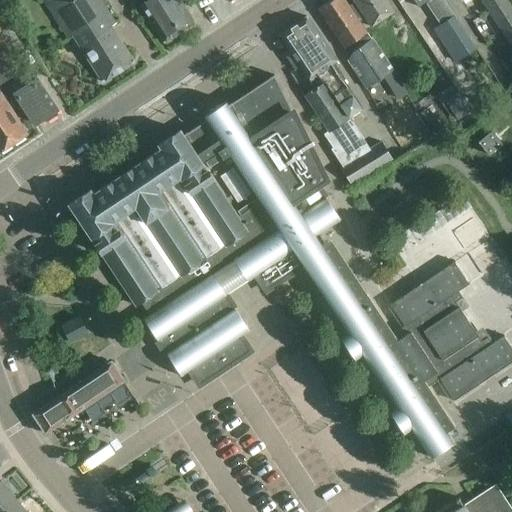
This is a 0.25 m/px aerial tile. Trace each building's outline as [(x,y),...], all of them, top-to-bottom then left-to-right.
[(99,0),(43,0),(68,40),(73,37),(102,82),(134,62),(111,27),(115,24),(99,0)] [(179,32),(158,0),(146,0),(147,0),(140,5),(164,42),(179,32)] [(158,0),(179,32),(194,22),(179,0),(158,0)] [(348,6),(343,0),(331,0),(318,9),(344,48),(366,33),(359,22),(361,20),(351,5),(348,6)] [(352,0),(371,27),(393,12),(385,0),(352,0)] [(412,0),(418,8),(425,4),(429,1),(430,0),(412,0)] [(481,0),(492,16),(494,15),(511,42),(511,7),(507,0),(481,0)] [(338,63),(306,17),(279,35),(288,50),(284,53),(295,70),(300,66),(311,81),(314,79),(319,85),(305,95),(329,130),(322,134),(332,147),(330,149),(342,167),(340,168),(351,185),(392,160),(381,143),(371,149),(349,117),(363,107),(346,82),(347,82),(335,65),(338,63)] [(440,28),(460,58),(474,48),(455,19),(454,19),(440,28)] [(15,93),(20,90),(10,70),(15,67),(0,39),(0,91),(1,94),(11,87),(15,93)] [(353,51),(347,61),(365,88),(392,71),(371,39),(353,51)] [(180,131),(158,146),(160,149),(93,194),(90,190),(68,205),(135,306),(144,300),(152,313),(142,319),(180,376),(190,370),(199,384),(249,351),(239,337),(249,330),(226,295),(256,275),(266,289),(302,265),(343,326),(373,305),(329,239),(321,245),(315,236),(340,220),(317,185),(325,179),(273,75),(228,105),(225,101),(203,116),(206,120),(183,135),(180,131)] [(11,87),(1,94),(0,94),(10,110),(20,103),(34,124),(41,119),(46,121),(55,115),(56,109),(36,79),(20,90),(15,93),(11,87)] [(10,110),(0,94),(0,151),(26,134),(10,110)] [(502,145),(491,132),(478,142),(489,156),(502,145)] [(445,217),(461,206),(454,195),(438,207),(445,217)] [(373,305),(343,326),(347,333),(339,338),(354,360),(362,355),(396,407),(388,412),(403,434),(411,429),(430,458),(452,443),(445,432),(454,426),(427,387),(438,380),(453,401),(511,361),(511,348),(503,336),(492,343),(487,337),(481,341),(455,302),(462,298),(457,291),(469,284),(454,262),(389,305),(403,326),(392,333),(373,305)] [(78,317),(61,326),(70,342),(87,333),(78,317)] [(45,432),(123,380),(110,362),(33,414),(45,432)] [(505,421),(511,417),(511,401),(498,408),(505,421)] [(193,465),(177,473),(182,483),(198,475),(193,465)] [(0,511),(3,511),(17,501),(0,481),(0,511)] [(463,505),(458,498),(436,511),(511,511),(511,509),(495,484),(463,505)] [(3,511),(26,511),(17,501),(3,511)]
